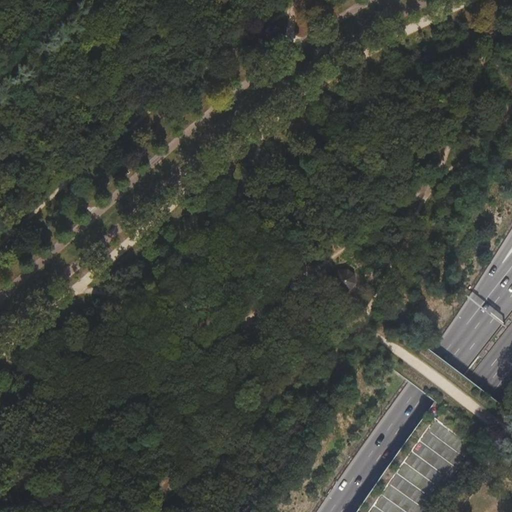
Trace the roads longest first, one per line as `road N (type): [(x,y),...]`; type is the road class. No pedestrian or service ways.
road 1 (track): [(355,323),(147,511)]
road 2 (trunk): [(458,349),(342,511)]
road 3 (track): [(355,323),(511,428)]
road 4 (trunk): [(397,511),(498,372)]
